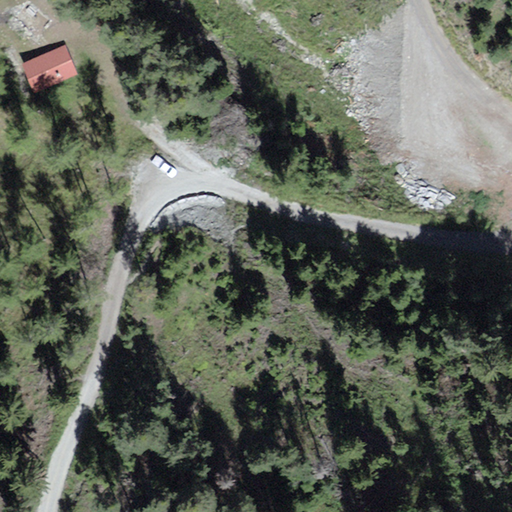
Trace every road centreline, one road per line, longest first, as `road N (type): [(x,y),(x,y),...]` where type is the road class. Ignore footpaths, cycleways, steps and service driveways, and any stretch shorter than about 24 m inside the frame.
road 1 (track): [(34,511),(36,481),(66,398),(107,330),(118,231),(151,185),(184,179),(430,242),(511,245)]
road 2 (track): [(511,119),(454,57),(428,0)]
